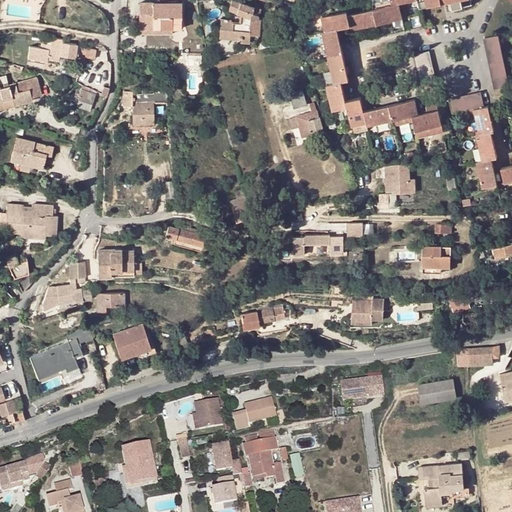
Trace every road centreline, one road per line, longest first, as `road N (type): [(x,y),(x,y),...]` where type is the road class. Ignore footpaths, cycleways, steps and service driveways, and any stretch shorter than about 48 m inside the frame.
road 1 (tertiary): [(511,336),(374,357),(274,358),(36,429)]
road 2 (residential): [(36,429),(13,360),(17,314),(84,221),(119,0)]
road 3 (residential): [(492,0),(478,17),(475,56),(506,152)]
road 4 (unknown): [(414,35),(373,43),(362,59),(374,84),(398,86),(411,74),(414,51)]
